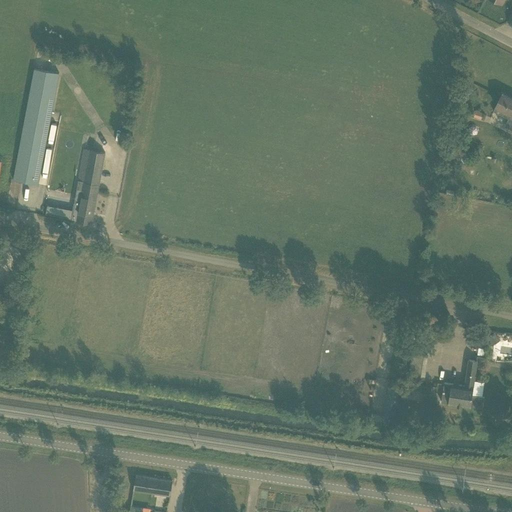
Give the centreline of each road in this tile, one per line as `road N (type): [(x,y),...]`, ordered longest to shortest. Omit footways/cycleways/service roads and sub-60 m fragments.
road 1 (unclassified): [(511,316),(0,221)]
road 2 (tertiary): [(488,511),(0,436)]
